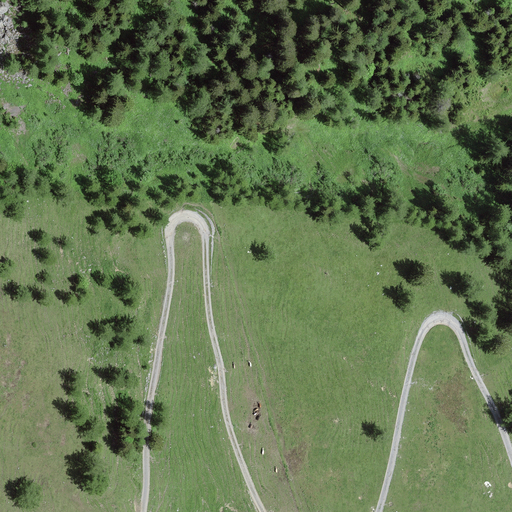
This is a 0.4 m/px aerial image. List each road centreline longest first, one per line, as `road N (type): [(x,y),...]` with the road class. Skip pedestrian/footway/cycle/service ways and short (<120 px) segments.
road 1 (track): [(263,511),(228,423),(203,227),(187,216),(170,227),(144,511)]
road 2 (track): [(511,454),(453,321),(438,317),(416,350),(379,511)]
